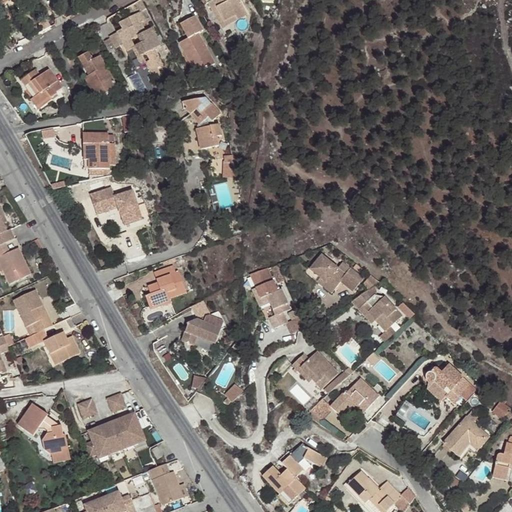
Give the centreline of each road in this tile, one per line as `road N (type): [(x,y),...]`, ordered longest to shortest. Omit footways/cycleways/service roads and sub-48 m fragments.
road 1 (tertiary): [(0,127),(152,370)]
road 2 (residential): [(182,417),(201,408),(224,435),(252,440),(264,424),(260,367),(318,327)]
road 3 (unknown): [(97,280),(185,244),(196,172)]
road 4 (residential): [(152,370),(0,393)]
road 5 (residential): [(122,0),(0,68)]
road 6 (unknown): [(127,110),(12,147)]
